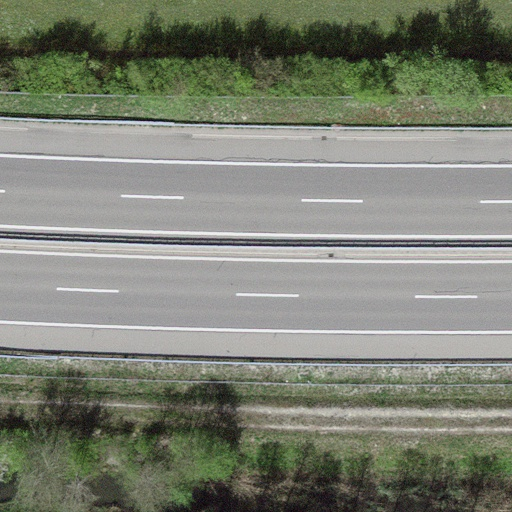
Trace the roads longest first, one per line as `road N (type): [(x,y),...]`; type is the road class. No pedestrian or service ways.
road 1 (track): [(0,394),(511,405)]
road 2 (motorway): [(0,286),(511,295)]
road 3 (motorway): [(511,199),(0,191)]
